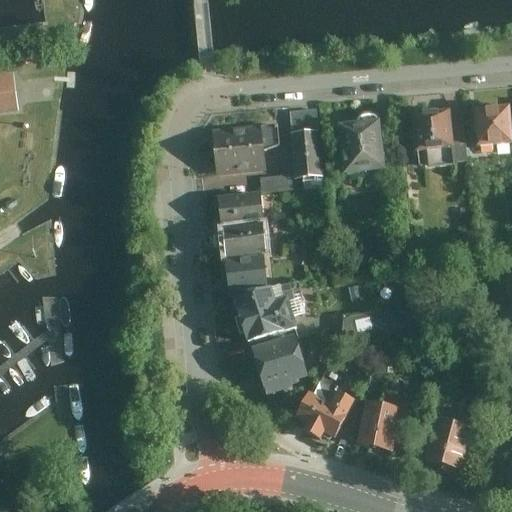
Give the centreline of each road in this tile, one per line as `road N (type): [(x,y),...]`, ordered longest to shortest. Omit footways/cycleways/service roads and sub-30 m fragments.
road 1 (residential): [(214,480),(187,245),(183,121),(211,98),(511,69)]
road 2 (tertiary): [(417,511),(276,476),(214,480)]
